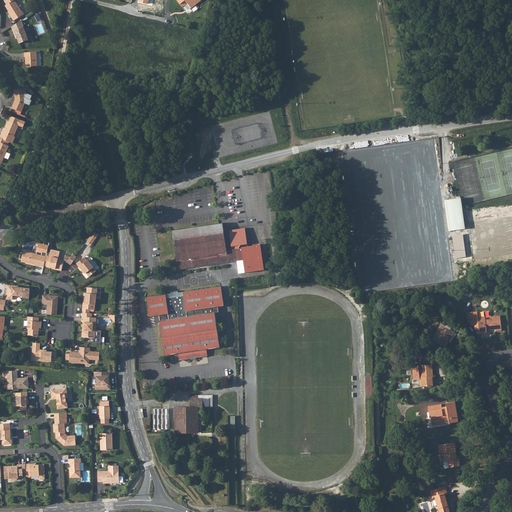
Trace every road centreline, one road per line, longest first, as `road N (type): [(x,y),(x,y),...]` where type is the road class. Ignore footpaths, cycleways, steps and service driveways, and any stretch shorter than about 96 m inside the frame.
road 1 (unclassified): [(115,195),(315,145),(511,117)]
road 2 (residential): [(115,195),(128,399),(149,469)]
road 3 (track): [(74,0),(50,98),(0,226)]
road 4 (residential): [(39,377),(58,510)]
road 5 (unclassified): [(0,234),(115,195)]
